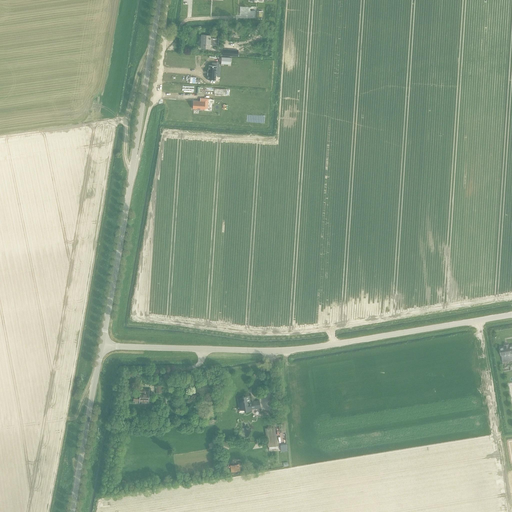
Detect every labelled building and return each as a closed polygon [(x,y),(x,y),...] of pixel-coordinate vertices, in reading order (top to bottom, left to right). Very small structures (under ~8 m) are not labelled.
[(201,48),(209,48),(210,45),(218,45),(218,39),(210,38),(210,35),(201,35),(201,48)] [(207,70),(207,75),(208,75),(208,80),(215,80),(216,71),(218,71),(219,66),(216,66),(216,63),(212,63),(212,65),(209,65),(208,70),(207,70)] [(218,77),(259,79),(259,70),(219,68),(218,77)] [(192,101),(192,109),(204,110),(204,108),(207,108),(208,99),(200,98),(199,102),(192,101)] [(504,347),(499,347),(501,355),(510,354),(510,356),(511,355),(511,345),(509,346),(509,344),(504,345),(504,347)] [(155,386),(156,393),(164,393),(163,385),(155,386)] [(133,402),(139,402),(149,402),(149,389),(139,389),(139,395),(133,394),(133,402)] [(242,397),(237,398),(239,410),(244,409),(245,411),(252,410),(251,409),(260,408),(259,400),(250,402),(249,396),(242,397)] [(278,445),(275,427),(265,428),(267,440),(268,447),(278,445)]
